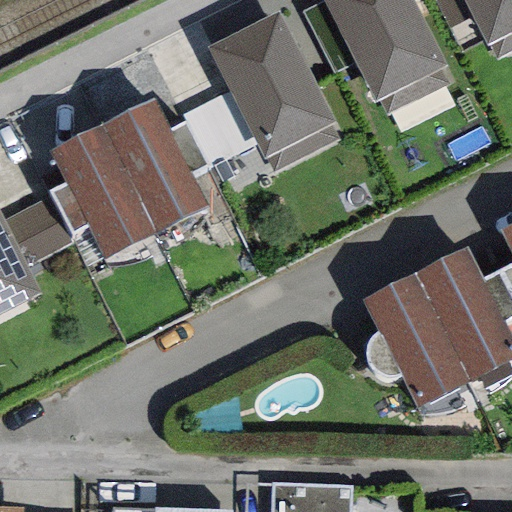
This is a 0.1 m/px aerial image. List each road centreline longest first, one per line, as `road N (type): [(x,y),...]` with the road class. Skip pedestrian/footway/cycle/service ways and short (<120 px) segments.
road 1 (unknown): [(511,465),(0,440)]
road 2 (residential): [(217,0),(0,106)]
